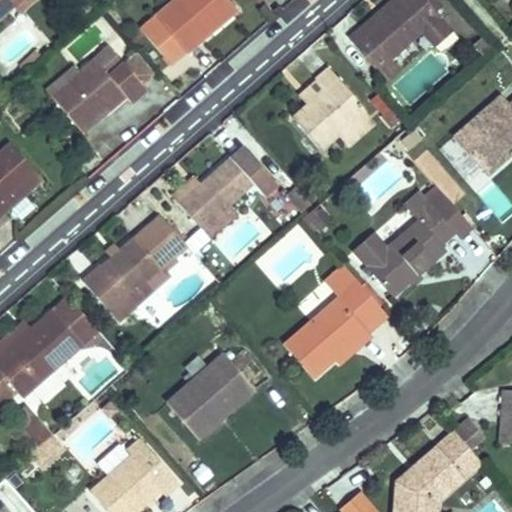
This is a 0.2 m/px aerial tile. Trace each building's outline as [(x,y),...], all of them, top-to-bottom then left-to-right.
[(0,0),(0,16),(13,5),(19,0),(0,0)] [(19,0),(13,5),(19,12),(33,0),(19,0)] [(228,0),(172,0),(139,28),(170,65),(186,52),(186,53),(210,34),(205,28),(232,5),(228,0)] [(392,0),(349,38),(352,42),(400,0),(392,0)] [(400,0),(352,42),(386,82),(399,71),(389,59),(421,31),(437,17),(433,12),(422,0),(400,0)] [(422,0),(433,12),(440,6),(435,0),(422,0)] [(77,12),(83,18),(93,9),(87,2),(77,12)] [(205,28),(210,34),(237,10),(232,5),(205,28)] [(421,31),(434,46),(450,32),(437,17),(421,31)] [(472,45),(482,56),(493,47),(483,35),(472,45)] [(95,60),(109,75),(123,63),(109,47),(95,60)] [(18,66),(23,71),(40,56),(35,51),(18,66)] [(123,63),(141,85),(153,75),(135,53),(123,63)] [(51,97),(79,130),(122,93),(125,97),(127,99),(143,86),(141,85),(123,63),(109,75),(95,60),(79,74),(53,96),(51,97)] [(47,90),(53,96),(79,74),(73,67),(47,90)] [(292,118),(320,150),(338,135),(364,112),(365,110),(329,69),(315,80),(324,90),(307,105),(292,118)] [(298,95),(307,105),(324,90),(315,80),(298,95)] [(79,130),(82,133),(125,97),(122,93),(79,130)] [(465,151),(481,170),(505,149),(511,143),(511,102),(509,106),(500,96),(453,138),(465,151)] [(381,116),(391,128),(399,120),(389,109),(381,116)] [(338,135),(347,146),(374,123),(364,112),(338,135)] [(443,147),(455,160),(465,151),(453,138),(443,147)] [(0,216),(6,211),(1,206),(37,175),(9,144),(0,151),(0,216)] [(200,229),(201,231),(230,205),(252,185),(264,197),(276,186),(243,148),(231,159),(229,157),(199,184),(177,203),(200,229)] [(481,170),(486,175),(510,154),(505,149),(481,170)] [(1,206),(6,211),(41,180),(37,175),(1,206)] [(170,196),(177,203),(199,184),(192,177),(170,196)] [(365,266),(391,296),(445,250),(440,245),(454,233),(459,238),(471,228),(435,185),(423,196),(419,191),(404,205),(418,221),(386,248),(365,266)] [(285,195),(300,214),(311,205),(295,186),(285,195)] [(187,247),(193,254),(239,214),(230,205),(201,231),(200,229),(184,243),(187,247)] [(311,220),(317,228),(329,218),(322,210),(311,220)] [(132,238),(160,270),(174,258),(155,236),(168,225),(159,215),(132,238)] [(317,228),(320,231),(331,221),(329,218),(317,228)] [(155,236),(174,258),(187,247),(184,243),(168,225),(155,236)] [(353,252),(365,266),(386,248),(374,233),(353,252)] [(82,282),(117,321),(135,306),(138,309),(155,294),(146,283),(160,270),(132,238),(118,251),(111,257),(82,282)] [(105,251),(111,257),(118,251),(113,245),(105,251)] [(324,282),(337,297),(356,281),(354,279),(343,265),(324,282)] [(146,283),(155,294),(170,281),(160,270),(146,283)] [(356,281),(379,307),(383,303),(359,275),(354,279),(356,281)] [(283,344),(313,378),(335,359),(354,343),(358,347),(371,336),(367,332),(386,316),(379,307),(356,281),(337,297),(283,344)] [(52,370),(81,345),(97,331),(67,296),(28,331),(31,335),(10,353),(7,349),(0,355),(0,373),(14,390),(21,397),(31,389),(52,370)] [(0,340),(0,355),(7,349),(10,353),(31,335),(28,331),(21,322),(0,340)] [(335,359),(339,364),(358,347),(354,343),(335,359)] [(166,403),(197,439),(219,420),(216,417),(237,399),(240,402),(254,390),(222,354),(166,403)] [(119,364),(125,371),(129,368),(123,360),(119,364)] [(31,389),(44,404),(65,385),(52,370),(31,389)] [(0,402),(14,390),(0,373),(0,402)] [(511,391),(502,391),(501,423),(511,423),(511,391)] [(216,417),(219,420),(240,402),(237,399),(216,417)] [(102,409),(109,417),(116,410),(110,403),(102,409)] [(17,411),(23,418),(29,413),(23,406),(17,411)] [(17,423),(39,448),(51,438),(29,413),(23,418),(17,423)] [(453,431),(463,442),(474,432),(464,421),(453,431)] [(17,423),(7,432),(29,457),(31,455),(39,448),(17,423)] [(500,443),(511,443),(511,423),(501,423),(500,443)] [(392,511),(436,511),(437,503),(482,464),(467,448),(463,442),(453,431),(414,464),(420,471),(407,482),(395,481),(392,511)] [(463,442),(467,448),(479,438),(474,432),(463,442)] [(31,455),(41,466),(61,448),(51,438),(39,448),(31,455)] [(131,456),(135,460),(147,450),(139,440),(127,451),(131,456)] [(29,457),(41,470),(63,451),(61,448),(41,466),(31,455),(29,457)] [(90,492),(107,511),(135,511),(160,490),(164,495),(177,484),(147,450),(135,460),(131,456),(90,492)] [(395,481),(407,482),(420,471),(414,464),(395,481)] [(480,481),(486,488),(492,482),(487,475),(480,481)] [(339,496),(346,507),(360,497),(353,487),(339,496)]
